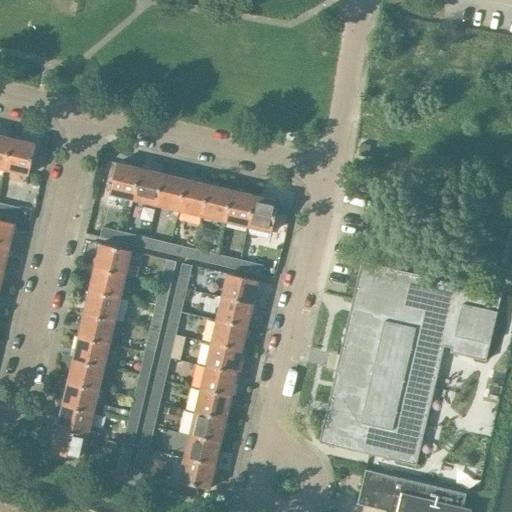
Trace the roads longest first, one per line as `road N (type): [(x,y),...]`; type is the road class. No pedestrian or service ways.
road 1 (residential): [(0,421),(19,397),(87,112)]
road 2 (residential): [(266,447),(330,169)]
road 3 (residential): [(330,169),(87,112)]
road 4 (residential): [(330,169),(361,0)]
